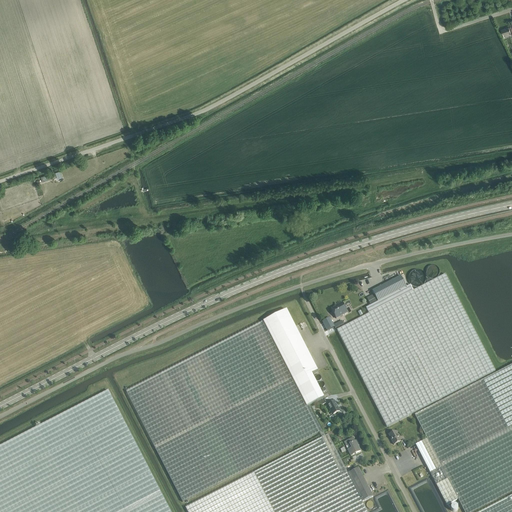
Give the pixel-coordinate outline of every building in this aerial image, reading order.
[(60,170),(41,177),(43,182),(50,179),(57,177),(57,178),(62,177),(62,176),(61,174),(60,170)] [(439,271),(439,270),(439,269),(437,267),(437,266),(436,265),(435,265),(433,264),(432,264),(430,265),(429,265),(428,266),(427,267),(427,268),(426,269),(426,271),(426,272),(426,273),(427,274),(428,276),(430,277),(431,277),(432,278),(434,278),(435,277),(436,276),(437,276),(438,275),(439,274),(439,272),(439,271)] [(426,278),(426,276),(425,274),(424,273),(423,272),(422,271),(421,270),(419,269),(418,269),(416,269),(414,270),(413,271),(412,272),(411,273),(410,274),(409,276),(409,278),(409,279),(410,280),(410,282),(412,283),(413,284),(414,285),(417,286),(419,286),(420,285),(422,285),(423,284),(424,283),(425,281),(426,279),(426,278)] [(495,371),(448,279),(445,274),(413,291),(410,285),(406,287),(401,276),(373,291),(378,302),(366,308),(369,313),(337,330),(387,427),(495,371)] [(347,313),(342,302),(338,305),(338,306),(332,309),(337,318),(347,313)] [(317,370),(286,310),(263,321),(307,407),(324,398),(311,373),(317,370)] [(333,325),(330,318),(323,321),(327,331),(334,327),(335,328),(344,324),(342,320),(333,325)] [(155,443),(189,511),(367,511),(362,502),(348,474),(345,475),(310,406),(307,407),(263,321),(156,376),(183,428),(155,443)] [(511,364),(419,413),(415,415),(427,439),(416,445),(447,505),(458,499),(464,511),(472,511),(511,491),(511,364)] [(0,511),(171,511),(108,390),(0,446),(0,511)] [(332,410),(334,414),(340,411),(336,404),(334,401),(327,404),(330,411),(332,410)] [(401,441),(396,431),(389,435),(394,445),(401,441)] [(344,442),(351,456),(360,451),(353,437),(344,442)] [(359,468),(348,474),(362,502),(373,496),(359,468)] [(511,511),(511,494),(478,511),(511,511)]
